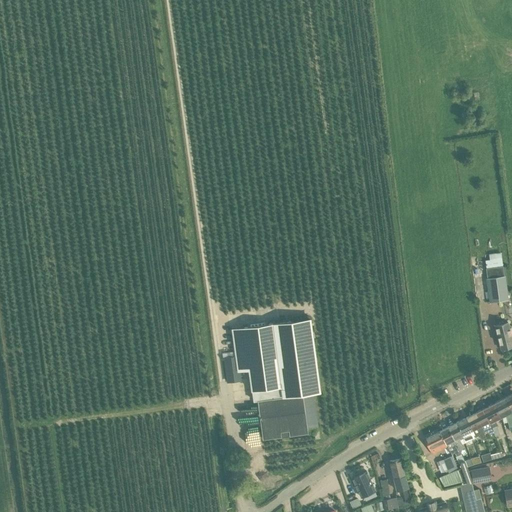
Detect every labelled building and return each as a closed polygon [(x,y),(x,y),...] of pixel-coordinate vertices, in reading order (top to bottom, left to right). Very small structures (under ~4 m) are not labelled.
[(503,266),(486,268),(490,301),(507,299),(503,266)] [(240,380),(239,370),(248,369),(250,389),(280,385),(282,397),(258,400),(263,437),(279,435),(279,437),(291,435),(291,433),(307,431),(302,393),(320,390),(310,317),(231,328),(235,356),(228,357),(227,354),(224,355),(228,381),(240,380)] [(495,326),(501,348),(511,345),(511,338),(508,321),(496,324),(495,326)] [(511,412),(511,411),(505,397),(493,403),(500,416),(500,417),(506,414),(508,422),(510,431),(511,431),(511,412)] [(500,416),(493,403),(482,408),(483,410),(487,418),(489,422),(492,427),(497,425),(495,420),(500,417),(500,416)] [(476,412),(482,425),(485,423),(486,427),(490,436),(494,434),(492,427),(489,422),(487,418),(483,410),(482,408),(476,412)] [(472,428),(476,436),(479,434),(480,439),(485,437),(482,425),(476,412),(466,416),(472,428)] [(458,425),(462,435),(465,442),(476,436),(472,428),(466,416),(456,422),(458,425)] [(458,437),(462,435),(458,425),(456,422),(447,426),(450,431),(456,443),(460,450),(464,448),(458,437)] [(443,436),(446,443),(451,453),(454,452),(456,455),(461,453),(460,450),(456,443),(450,431),(447,426),(440,430),(440,431),(442,433),(443,436)] [(440,431),(440,430),(424,438),(432,453),(447,445),(446,443),(443,436),(442,433),(440,431)] [(490,452),(480,455),(483,461),(491,459),(490,452)] [(444,485),(461,481),(452,455),(443,459),(448,473),(439,477),(444,485)] [(470,458),(472,464),(481,462),(479,455),(470,458)] [(396,477),(404,475),(400,458),(389,461),(394,478),(396,477)] [(473,481),(490,479),(488,467),(471,470),(473,481)] [(361,496),(375,490),(366,470),(352,477),(361,496)] [(396,477),(394,478),(396,489),(401,488),(405,502),(411,500),(409,494),(404,475),(396,477)] [(396,497),(390,498),(387,479),(380,480),(384,509),(398,506),(396,497)] [(474,499),(471,483),(471,480),(461,482),(468,511),(484,511),(480,497),(474,499)] [(360,504),(357,498),(350,501),(353,507),(360,504)] [(436,504),(435,501),(427,504),(428,506),(420,509),(421,511),(448,511),(445,502),(436,504)]
